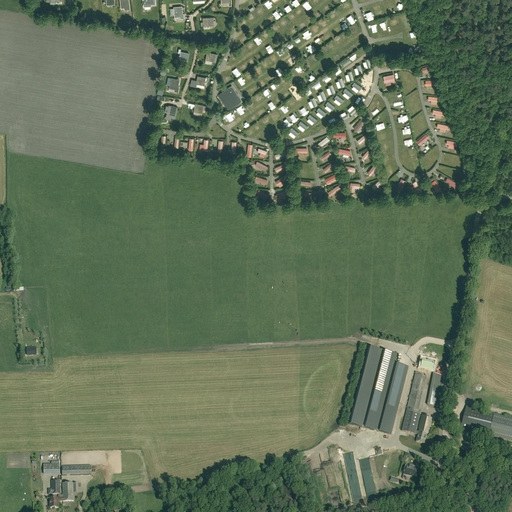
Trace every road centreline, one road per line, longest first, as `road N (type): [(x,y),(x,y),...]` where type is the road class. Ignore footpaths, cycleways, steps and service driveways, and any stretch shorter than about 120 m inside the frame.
road 1 (unclassified): [(511,196),(491,199),(477,216),(426,511)]
road 2 (track): [(487,202),(459,93),(419,0)]
